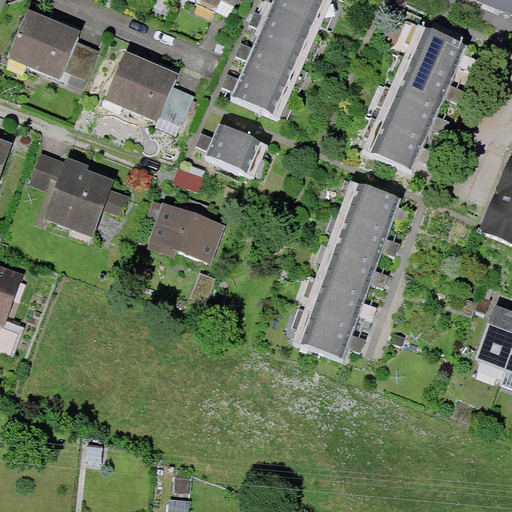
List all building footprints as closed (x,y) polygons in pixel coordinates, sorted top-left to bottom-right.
[(184,0),(215,12),(219,0),(184,0)] [(263,0),(262,5),(314,27),(325,0),(263,0)] [(511,0),(477,0),(511,15),(511,12),(511,0)] [(262,5),(248,35),(301,58),(314,27),(262,5)] [(76,41),(32,21),(12,67),(56,86),(76,41)] [(420,27),(406,59),(452,79),(465,47),(420,27)] [(301,58),(248,35),(235,66),(287,89),(301,58)] [(452,79),(406,59),(393,91),(438,110),(452,79)] [(129,63),(110,106),(155,126),(174,82),(129,63)] [(274,119),(287,89),(235,66),(222,97),(274,119)] [(438,110),(393,91),(379,122),(424,142),(438,110)] [(424,142),(379,122),(365,154),(411,174),(424,142)] [(261,152),(207,130),(196,157),(250,179),(261,152)] [(0,147),(0,175),(8,150),(0,147)] [(511,147),(477,230),(511,244),(511,147)] [(64,168),(39,160),(27,194),(52,203),(64,168)] [(116,183),(67,166),(45,228),(94,245),(116,183)] [(349,185),(337,216),(390,236),(402,205),(349,185)] [(225,235),(162,211),(148,248),(211,272),(225,235)] [(325,248),(379,268),(390,236),(337,216),(325,248)] [(325,248),(313,279),(367,299),(379,268),(325,248)] [(0,331),(1,331),(21,281),(0,272),(0,331)] [(367,299),(313,279),(301,310),(355,330),(367,299)] [(343,362),(355,330),(301,310),(290,342),(343,362)] [(478,358),(511,371),(511,317),(495,312),(478,358)]
